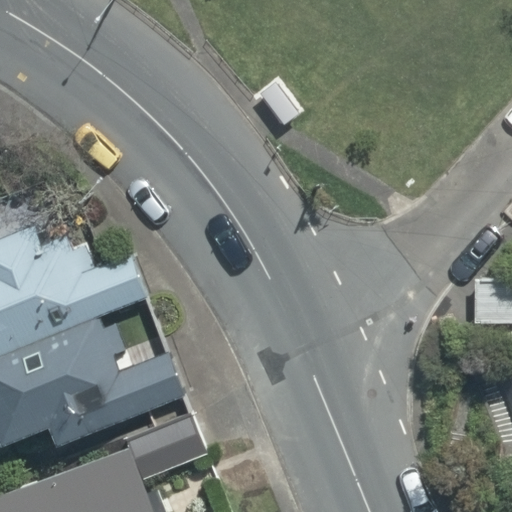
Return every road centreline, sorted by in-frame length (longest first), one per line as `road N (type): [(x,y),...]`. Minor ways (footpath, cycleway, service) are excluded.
road 1 (tertiary): [(0,0),(88,50),(162,111),(243,225),(308,343)]
road 2 (residential): [(511,161),(308,343)]
road 3 (tertiary): [(308,343),(374,511)]
